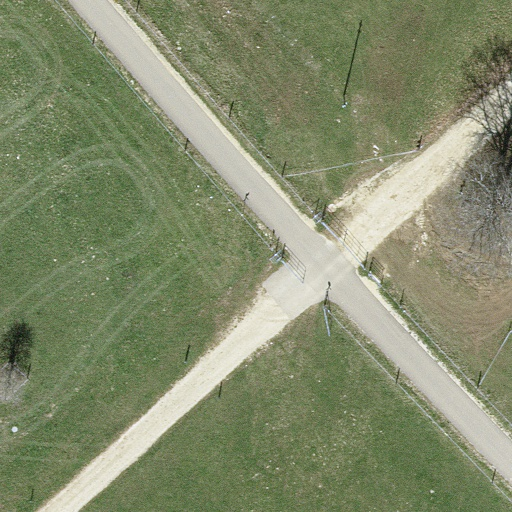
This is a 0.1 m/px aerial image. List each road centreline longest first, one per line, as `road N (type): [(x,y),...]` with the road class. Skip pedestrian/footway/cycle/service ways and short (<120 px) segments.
road 1 (track): [(84,0),(314,277),(511,482)]
road 2 (track): [(40,511),(314,277)]
road 3 (track): [(511,109),(314,277)]
